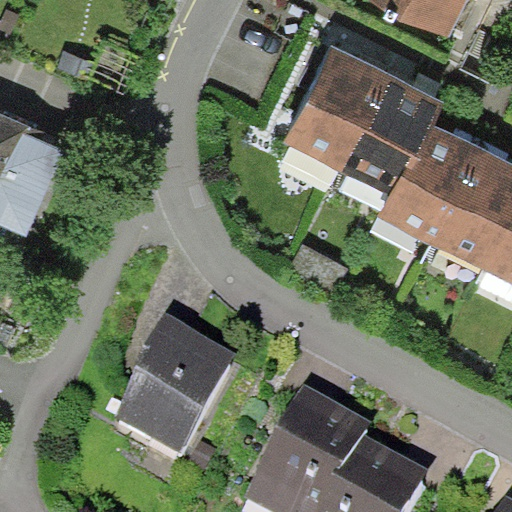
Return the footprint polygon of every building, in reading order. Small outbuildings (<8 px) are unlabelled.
[(399,0),(445,22),(454,0),(399,0)] [(439,90),(324,34),(278,128),(384,180),(372,204),(511,271),(511,146),(430,107),(439,90)] [(64,132),(0,109),(0,215),(31,226),(64,132)] [(237,366),(164,329),(114,429),(186,466),(237,366)] [(262,511),(331,511),(373,441),(309,404),(251,505),(262,511)] [(333,511),(416,511),(428,493),(365,457),(333,511)]
